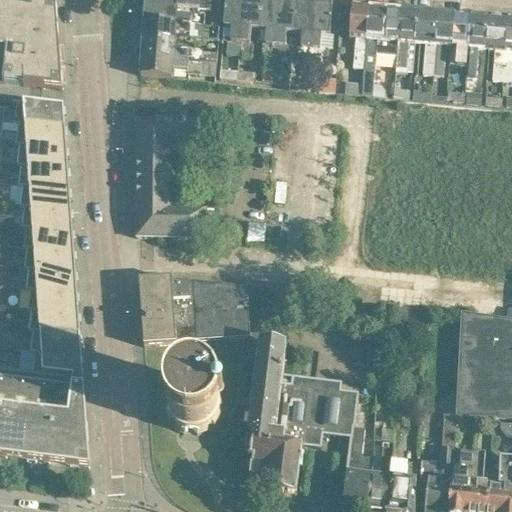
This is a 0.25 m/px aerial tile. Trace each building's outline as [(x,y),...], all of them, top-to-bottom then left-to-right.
[(0,0),(0,83),(42,89),(62,91),(63,91),(56,7),(0,0)] [(176,27),(219,30),(221,0),(145,0),(143,27),(159,27),(159,26),(163,26),(163,24),(176,25),(176,27)] [(240,12),(241,0),(225,0),(222,42),(228,42),(226,57),(239,58),(239,49),(241,30),(243,30),(244,17),(242,17),(243,12),(240,12)] [(241,30),(239,49),(239,58),(252,59),(253,45),(250,45),(251,31),(258,32),(260,0),(241,0),(240,12),(243,12),(242,17),(244,17),(243,30),(241,30)] [(260,0),(258,32),(257,45),(263,45),(262,60),(264,60),(262,85),(272,86),(276,33),(275,33),(276,20),(277,21),(278,15),(279,15),(280,1),(273,0),(272,0),(260,0)] [(275,33),(276,33),(272,86),(280,87),(282,62),(287,62),(288,48),(285,48),(286,34),(293,35),(296,2),(280,1),(279,15),(278,15),(277,21),(276,20),(275,33)] [(293,35),(292,49),(297,49),(296,63),(308,64),(310,36),(312,36),(313,23),(311,23),(312,18),(310,18),(311,3),(297,2),(296,2),(293,35)] [(330,37),(332,5),(311,3),(310,18),(312,18),(311,23),(313,23),(312,36),(310,36),(308,64),(323,66),(324,50),(332,50),(333,38),(330,37)] [(353,71),(363,72),(368,8),(352,7),(349,40),(355,41),(353,71)] [(362,86),(361,98),(372,99),(373,87),(376,55),(397,57),(398,49),(392,49),(393,34),(383,33),(385,10),(368,8),(363,72),(362,86)] [(392,49),(398,49),(401,11),(385,10),(383,33),(393,34),(392,49)] [(398,49),(396,74),(406,75),(406,74),(413,74),(415,46),(418,12),(401,11),(398,49)] [(418,12),(415,46),(419,46),(425,47),(422,77),(433,78),(438,14),(418,12)] [(454,15),(438,14),(433,78),(443,78),(446,49),(451,50),(454,15)] [(452,50),(450,67),(466,69),(471,17),(454,15),(452,50)] [(488,18),(471,17),(466,69),(465,80),(476,81),(478,52),(485,52),(488,18)] [(492,19),(489,53),(493,53),(492,83),(502,83),(505,49),(507,20),(492,19)] [(511,20),(507,20),(505,49),(502,83),(511,84),(511,20)] [(218,44),(219,30),(176,27),(176,25),(163,24),(163,26),(159,26),(159,27),(143,27),(142,42),(176,45),(176,36),(189,37),(189,41),(218,44)] [(217,53),(202,52),(188,51),(188,54),(175,53),(176,45),(142,42),(142,49),(141,61),(156,62),(157,61),(161,61),(161,59),(173,60),(173,62),(216,66),(217,53)] [(141,61),(140,77),(172,80),(173,72),(187,73),(187,77),(215,79),(216,66),(173,62),(173,60),(161,59),(161,61),(157,61),(156,62),(141,61)] [(219,81),(236,83),(237,74),(220,72),(219,81)] [(255,75),(237,74),(236,83),(254,85),(255,75)] [(290,80),(289,88),(289,92),(306,94),(307,83),(307,82),(290,80)] [(307,83),(306,94),(327,96),(334,96),(335,81),(325,80),(325,85),(307,83)] [(345,97),(361,98),(362,86),(346,84),(345,97)] [(394,104),(401,104),(409,105),(410,93),(395,92),(394,104)] [(447,100),(447,103),(453,103),(453,105),(464,106),(464,96),(448,94),(447,100)] [(464,96),(464,106),(480,107),(481,95),(464,94),(464,96)] [(412,105),(430,107),(431,98),(413,97),(412,105)] [(431,98),(430,107),(447,108),(447,103),(447,100),(431,98)] [(501,100),(485,99),(484,107),(500,109),(501,100)] [(13,125),(66,131),(64,110),(12,104),(12,105),(17,106),(14,125),(13,125)] [(136,240),(153,240),(206,240),(206,209),(170,208),(170,185),(172,185),(173,184),(174,183),(174,182),(175,181),(175,180),(175,179),(174,178),(174,177),(173,177),(172,176),(171,175),(170,175),(170,151),(208,151),(208,121),(137,121),(136,240)] [(15,145),(15,146),(67,152),(66,131),(13,125),(13,126),(18,126),(16,145),(15,145)] [(16,166),(16,167),(68,173),(67,152),(15,146),(15,147),(20,147),(17,166),(16,166)] [(18,187),(18,188),(70,193),(68,173),(16,167),(21,168),(19,187),(18,187)] [(19,208),(72,214),(70,193),(18,188),(23,189),(20,208),(19,208)] [(21,228),(21,229),(73,235),(72,214),(19,208),(19,209),(24,209),(22,228),(21,228)] [(23,249),(22,250),(75,256),(73,235),(21,229),(21,230),(26,230),(23,249)] [(24,270),(76,276),(75,256),(22,250),(27,251),(25,270),(24,270)] [(26,291),(25,291),(78,297),(76,276),(24,270),(24,271),(29,272),(26,291)] [(156,329),(143,330),(144,348),(178,346),(178,343),(252,338),(247,289),(172,282),(172,280),(139,283),(142,317),(155,316),(156,329)] [(27,311),(27,312),(79,318),(78,297),(25,291),(25,292),(30,292),(28,311),(27,311)] [(510,313),(511,301),(486,298),(485,310),(510,313)] [(28,333),(80,339),(81,339),(79,318),(27,312),(27,313),(32,313),(29,332),(28,333)] [(455,422),(511,424),(511,320),(460,314),(456,405),(455,419),(455,422)] [(30,353),(82,359),(81,339),(80,339),(28,333),(33,334),(31,353),(30,353)] [(350,441),(351,429),(355,400),(339,398),(340,390),(284,383),(289,348),(260,344),(259,352),(246,454),(254,456),(250,490),(287,495),(296,496),(300,469),(302,469),(303,455),(301,454),(302,449),(303,449),(305,435),(350,441)] [(82,359),(30,353),(30,354),(35,355),(32,374),(84,380),(82,359)] [(0,459),(31,463),(90,470),(86,416),(84,380),(32,374),(0,369),(0,459)] [(167,399),(166,406),(166,413),(168,419),(171,425),(176,430),(182,434),(188,436),(195,437),(202,436),(208,434),(214,430),(218,425),(222,419),(224,413),(224,406),(223,399),(220,393),(216,388),(211,383),(205,380),(198,379),(192,379),(185,380),(179,383),(174,388),(170,393),(167,399)] [(447,427),(455,428),(455,422),(455,419),(449,418),(447,418),(447,427)] [(511,425),(500,425),(500,431),(507,439),(511,439),(511,425)] [(367,511),(371,477),(368,477),(370,460),(362,459),(366,431),(351,429),(350,441),(346,475),(347,475),(343,508),(367,511)] [(385,511),(391,470),(393,452),(388,451),(389,446),(384,446),(380,478),(371,477),(367,511),(369,511),(368,511),(385,511)] [(425,511),(449,511),(453,485),(455,453),(442,451),(440,467),(423,465),(421,482),(429,483),(425,511)] [(460,486),(453,485),(449,511),(468,511),(471,491),(473,458),(461,457),(460,486)] [(468,511),(486,511),(488,489),(484,488),(485,459),(473,458),(471,491),(468,511)] [(486,511),(511,511),(511,461),(500,460),(499,473),(489,472),(488,489),(486,511)] [(391,470),(385,511),(414,511),(417,466),(408,464),(408,466),(391,465),(391,470)]
